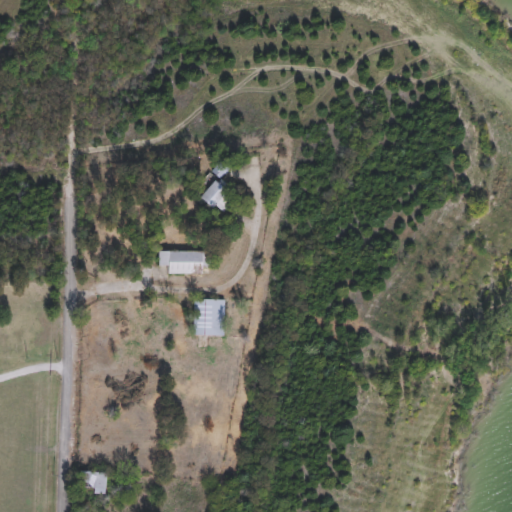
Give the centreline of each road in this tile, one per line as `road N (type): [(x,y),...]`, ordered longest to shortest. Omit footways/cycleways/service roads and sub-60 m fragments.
road 1 (residential): [(61,511),(70,179)]
road 2 (residential): [(70,179),(79,0)]
